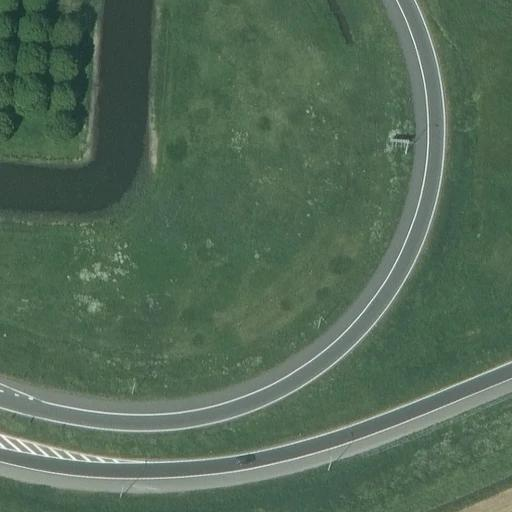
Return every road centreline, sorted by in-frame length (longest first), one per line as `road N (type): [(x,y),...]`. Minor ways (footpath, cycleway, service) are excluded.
road 1 (motorway): [(405,0),(428,52),(435,169),(407,266),(355,337),(282,392),(201,421),(125,426),(0,400)]
road 2 (motorway): [(0,453),(70,469),(207,471),(327,447),(511,375)]
